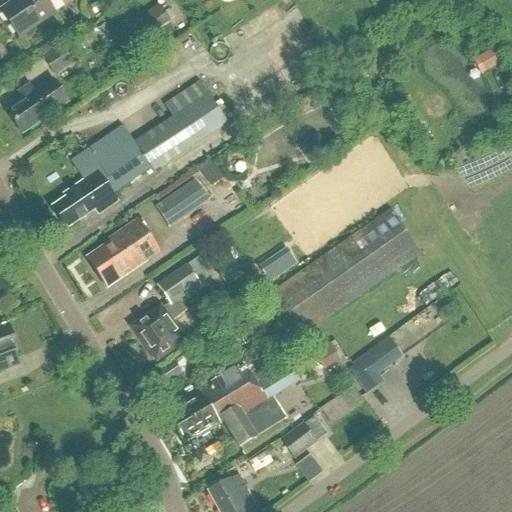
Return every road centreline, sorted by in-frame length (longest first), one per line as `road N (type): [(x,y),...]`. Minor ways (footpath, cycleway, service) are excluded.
road 1 (tertiary): [(176,511),(135,423),(0,190)]
road 2 (unclassified): [(290,511),(511,345)]
